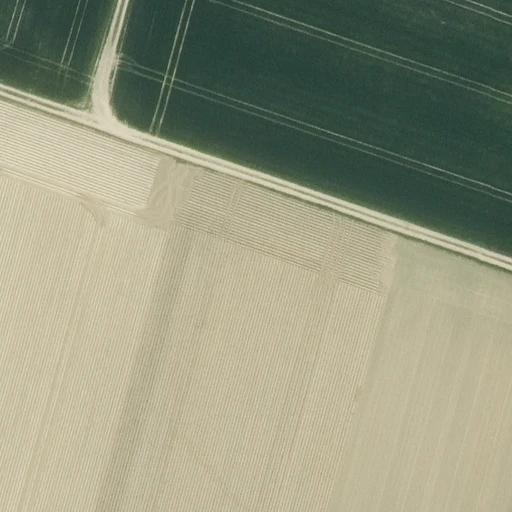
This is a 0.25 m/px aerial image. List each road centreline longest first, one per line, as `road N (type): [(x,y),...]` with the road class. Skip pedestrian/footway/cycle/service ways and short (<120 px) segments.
road 1 (track): [(0,93),(511,271)]
road 2 (track): [(93,124),(126,0)]
